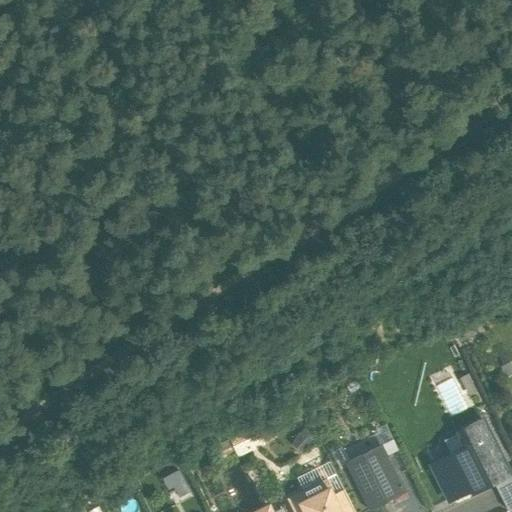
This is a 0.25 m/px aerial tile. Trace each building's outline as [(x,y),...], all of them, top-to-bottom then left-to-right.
[(511,371),(511,359),(506,349),(498,354),(509,373),(511,371)] [(433,463),(452,500),(493,479),(510,470),(485,419),(460,432),(467,445),(433,463)] [(382,445),(387,455),(399,449),(394,439),(382,445)] [(346,463),(369,508),(405,490),(387,455),(382,445),(346,463)] [(511,468),(510,470),(493,479),(509,510),(511,507),(511,468)] [(292,496),(298,511),(343,511),(334,493),(328,479),(292,496)] [(354,511),(343,488),(334,493),(343,511),(354,511)]
